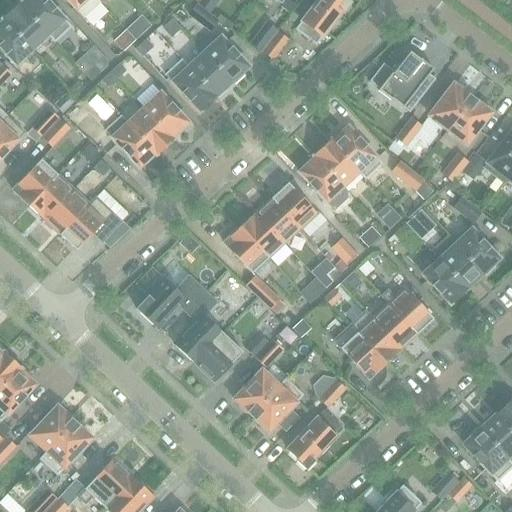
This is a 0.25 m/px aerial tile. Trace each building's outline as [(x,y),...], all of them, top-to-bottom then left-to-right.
[(21,0),(18,3),(47,34),(54,41),(70,26),(53,8),(54,8),(47,0),(46,0),(45,0),(21,0)] [(200,0),(198,3),(209,11),(217,0),(200,0)] [(315,44),(341,11),(342,12),(350,2),(347,0),(317,0),(295,29),(315,44)] [(18,3),(2,18),(31,49),(47,34),(18,3)] [(196,4),(188,14),(209,30),(217,20),(196,4)] [(140,17),(124,31),(134,42),(150,27),(140,17)] [(31,49),(2,18),(0,19),(0,49),(5,55),(5,54),(15,64),(31,49)] [(180,31),(170,21),(161,30),(170,40),(180,31)] [(266,22),(250,42),(260,50),(276,30),(266,22)] [(134,42),(124,31),(112,42),(122,53),(134,42)] [(277,31),(262,51),(272,59),(287,39),(277,31)] [(220,36),(203,51),(231,81),(231,80),(233,83),(243,74),(241,72),(247,66),(237,55),(238,54),(230,46),(230,47),(220,36)] [(145,38),(137,46),(137,50),(141,55),(152,46),(145,38)] [(203,51),(188,66),(215,96),(231,81),(203,51)] [(415,63),(405,55),(398,64),(397,63),(392,70),(382,62),(368,81),(378,88),(377,89),(390,99),(391,98),(409,112),(435,78),(428,73),(432,68),(419,58),(415,63)] [(215,96),(188,66),(181,59),(164,74),(181,92),(180,93),(188,101),(188,100),(198,111),(215,96)] [(125,70),(118,63),(112,69),(119,76),(125,70)] [(1,64),(0,65),(0,83),(10,73),(1,64)] [(93,64),(84,73),(90,80),(100,72),(93,64)] [(112,69),(100,80),(107,87),(119,76),(112,69)] [(428,115),(446,129),(471,97),(467,94),(467,95),(452,83),(428,115)] [(159,92),(143,107),(172,138),(182,129),(181,127),(187,122),(177,111),(177,110),(170,102),(169,103),(159,92)] [(471,97),(446,129),(465,144),(490,112),(475,101),(476,100),(471,97)] [(143,107),(127,122),(156,153),(172,138),(143,107)] [(49,109),(31,128),(41,137),(58,118),(49,109)] [(96,145),(107,133),(87,114),(76,125),(96,145)] [(23,132),(6,116),(0,122),(0,157),(7,150),(6,150),(23,132)] [(410,118),(395,138),(405,146),(421,126),(410,118)] [(51,147),(69,128),(59,119),(42,138),(51,147)] [(156,153),(127,122),(111,137),(120,148),(120,149),(127,157),(128,156),(138,167),(144,161),(145,163),(156,153)] [(340,130),(329,140),(358,171),(364,178),(381,163),(364,145),(365,145),(357,137),(347,127),(341,132),(340,130)] [(503,183),(506,177),(511,170),(511,130),(511,129),(482,167),(503,183)] [(329,140),(313,155),(342,186),(358,171),(329,140)] [(467,161),(457,153),(441,174),(451,182),(467,161)] [(342,186),(313,155),(303,165),(304,166),(298,172),(308,182),(307,183),(315,191),(315,190),(325,201),(342,186)] [(11,189),(28,205),(57,174),(40,158),(11,189)] [(399,160),(390,172),(415,191),(424,179),(399,160)] [(57,174),(28,205),(43,219),(72,189),(57,174)] [(287,182),(270,197),(299,228),(316,213),(287,182)] [(72,189),(43,219),(59,234),(88,204),(72,189)] [(88,204),(59,234),(75,250),(91,233),(101,243),(121,221),(95,196),(88,204)] [(270,197),(255,212),(283,243),(299,228),(270,197)] [(460,197),(452,207),(472,223),(480,212),(460,197)] [(511,211),(503,223),(511,229),(511,211)] [(255,212),(239,227),(267,258),(283,243),(255,212)] [(267,258),(239,227),(222,242),(251,273),(267,258)] [(471,229),(454,244),(481,273),(482,273),(484,276),(494,267),(491,264),(498,258),(488,247),(481,239),(480,239),(471,229)] [(340,238),(330,248),(344,263),(355,253),(340,238)] [(454,244),(438,259),(465,288),(481,273),(454,244)] [(465,288),(438,259),(422,274),(432,284),(431,285),(438,293),(439,292),(449,303),(465,288)] [(324,275),(331,282),(341,273),(334,266),(324,275)] [(186,313),(206,292),(196,283),(187,275),(175,288),(164,278),(135,308),(156,327),(177,304),(186,313)] [(254,275),(245,285),(270,309),(270,308),(275,314),(284,305),(278,300),(279,299),(254,275)] [(307,284),(299,292),(309,303),(317,295),(307,284)] [(380,295),(387,303),(416,334),(432,318),(404,287),(394,297),(387,289),(380,295)] [(206,292),(186,313),(195,321),(174,344),(193,363),(222,332),(203,315),(216,302),(206,292)] [(387,303),(371,317),(400,348),(416,334),(387,303)] [(364,310),(349,325),(384,363),(400,348),(371,317),(364,310)] [(384,363),(349,325),(332,340),(367,378),(384,363)] [(222,332),(193,363),(194,363),(195,362),(214,381),(242,351),(222,332)] [(258,333),(244,348),(254,357),(268,342),(258,333)] [(272,339),(254,358),(265,368),(283,349),(272,339)] [(3,353),(0,356),(0,387),(19,367),(3,353)] [(19,367),(0,387),(0,420),(16,403),(17,403),(25,396),(24,395),(34,384),(28,379),(30,377),(19,367)] [(246,412),(250,415),(278,386),(261,369),(233,399),(246,411),(246,412)] [(285,378),(278,386),(250,415),(254,419),(254,418),(267,431),(302,395),(285,378)] [(318,398),(327,407),(344,388),(335,380),(318,398)] [(511,399),(511,398),(495,414),(511,432),(511,399)] [(29,435),(46,451),(74,421),(70,417),(70,418),(56,405),(29,435)] [(322,411),(286,449),(297,459),(296,460),(305,469),(313,460),(312,459),(341,428),(322,411)] [(511,432),(495,414),(479,428),(506,458),(511,452),(511,432)] [(74,421),(46,451),(39,458),(56,474),(91,438),(77,425),(78,425),(74,421)] [(511,465),(511,464),(506,458),(479,428),(479,429),(476,426),(467,435),(469,437),(463,443),(479,461),(478,462),(486,470),(487,470),(496,480),(511,465)] [(0,462),(16,446),(5,436),(0,441),(0,462)] [(91,496),(103,507),(132,477),(131,476),(130,477),(111,459),(83,488),(84,488),(77,496),(84,503),(91,496)] [(440,499),(457,481),(448,472),(430,491),(440,499)] [(132,477),(103,507),(108,511),(135,511),(151,495),(132,477)] [(463,477),(447,494),(456,502),(472,485),(463,477)] [(411,511),(420,502),(402,485),(376,511),(411,511)] [(23,511),(41,511),(57,496),(47,487),(24,511),(23,511)] [(62,511),(67,508),(57,499),(44,511),(62,511)]
